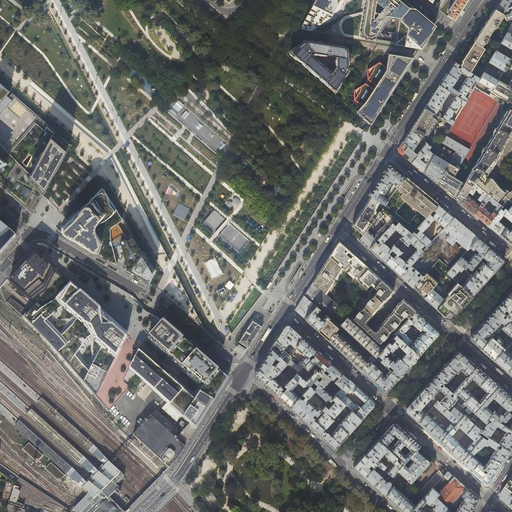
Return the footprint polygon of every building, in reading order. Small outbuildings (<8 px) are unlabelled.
[(314,0),(300,29),(311,31),(340,9),(344,0),(314,0)] [(346,36),(349,37),(419,49),(423,43),(431,32),(435,25),(411,6),(404,0),(364,0),(364,6),(363,9),(361,11),(358,13),(353,14),(349,16),(344,18),(341,20),(339,23),(338,25),(337,28),(338,30),(340,33),(342,35),(346,36)] [(456,0),(449,11),(450,12),(448,16),(454,21),(459,13),(467,0),(456,0)] [(496,9),(495,9),(505,15),(511,3),(511,0),(501,0),(501,1),(499,4),(496,9)] [(501,43),(511,26),(507,24),(507,22),(505,15),(495,9),(491,16),(480,33),(474,42),(494,55),(499,45),(501,43)] [(511,23),(511,26),(501,43),(511,49),(511,23)] [(308,41),(306,41),(304,42),(303,42),(292,52),(336,90),(348,71),(348,51),(347,50),(345,48),(344,47),(342,46),(308,41)] [(484,72),(489,62),(494,55),(474,42),(465,57),(459,65),(480,78),(484,72)] [(500,46),(499,45),(494,55),(489,62),(500,68),(498,71),(496,74),(501,76),(507,65),(509,62),(511,59),(498,52),(501,47),(500,46)] [(355,111),(371,124),(372,122),(376,117),(380,111),(389,96),(398,82),(407,68),(414,58),(388,54),(386,67),(379,62),(367,70),(368,80),(373,83),(371,87),(365,83),(354,90),(354,100),(360,104),(355,111)] [(449,69),(446,73),(456,79),(460,73),(461,73),(466,76),(462,83),(470,88),(474,81),(475,81),(478,82),(478,81),(480,78),(459,65),(454,62),(449,69)] [(509,62),(507,65),(511,68),(511,78),(507,86),(498,81),(491,92),(510,102),(511,98),(511,63),(511,64),(509,62)] [(484,72),(480,78),(478,81),(482,84),(485,86),(488,87),(487,89),(491,92),(498,81),(498,80),(484,72)] [(451,86),(456,79),(446,73),(441,82),(439,85),(449,91),(455,95),(466,102),(468,98),(466,96),(465,95),(470,88),(462,83),(457,91),(452,87),(451,86)] [(16,198),(33,213),(41,185),(42,182),(59,151),(65,155),(71,145),(19,99),(12,93),(9,97),(7,96),(10,92),(1,84),(0,84),(0,179),(2,181),(4,183),(2,185),(15,197),(16,196),(17,197),(16,198)] [(437,111),(449,91),(439,85),(430,100),(424,108),(433,113),(440,118),(442,115),(437,113),(438,112),(437,111)] [(463,106),(466,102),(455,95),(442,115),(440,118),(452,125),(455,121),(449,117),(450,116),(451,116),(452,115),(452,114),(452,113),(453,111),(455,112),(456,110),(455,109),(455,108),(456,107),(457,106),(458,105),(458,104),(458,103),(463,106)] [(511,100),(509,105),(464,183),(471,188),(474,183),(487,194),(502,207),(504,209),(507,211),(511,203),(511,183),(511,184),(511,188),(509,192),(506,190),(504,188),(494,177),(491,181),(488,179),(511,135),(511,100)] [(178,101),(169,111),(208,144),(211,140),(216,144),(219,140),(221,138),(178,101)] [(431,116),(433,113),(424,108),(419,117),(411,129),(423,140),(425,137),(425,138),(431,130),(430,129),(436,119),(431,116)] [(411,129),(402,142),(413,151),(418,143),(423,147),(417,154),(418,155),(420,158),(421,158),(422,156),(431,147),(423,140),(411,129)] [(465,157),(469,150),(446,136),(441,143),(456,151),(465,157)] [(417,154),(413,151),(402,142),(398,149),(399,152),(404,157),(411,163),(418,155),(417,154)] [(431,147),(422,156),(425,158),(422,162),(419,159),(420,158),(418,155),(411,163),(414,165),(423,173),(436,152),(438,149),(432,145),(431,147)] [(436,152),(423,173),(436,184),(452,157),(438,148),(438,149),(436,152)] [(456,151),(452,157),(436,184),(461,204),(471,188),(464,183),(453,177),(465,157),(456,151)] [(387,166),(378,180),(388,188),(391,184),(391,183),(390,183),(390,182),(390,181),(391,181),(394,183),(393,184),(393,185),(391,189),(394,191),(405,177),(391,165),(387,166)] [(394,191),(384,205),(382,208),(395,220),(398,222),(411,234),(413,232),(417,228),(430,214),(433,210),(438,205),(422,192),(405,177),(394,191)] [(388,188),(378,180),(368,195),(371,196),(384,205),(394,191),(391,189),(386,195),(384,194),(388,188)] [(481,203),(487,194),(474,183),(471,188),(468,192),(472,195),(475,190),(477,191),(477,192),(479,194),(480,193),(481,194),(477,200),(480,202),(478,205),(467,195),(465,198),(461,204),(469,211),(474,215),(481,203)] [(64,225),(59,230),(66,235),(117,265),(112,247),(120,245),(126,270),(149,283),(154,271),(144,255),(133,237),(128,239),(117,222),(122,218),(104,191),(103,190),(101,190),(74,215),(64,225)] [(500,209),(502,207),(487,194),(481,203),(474,215),(480,220),(487,226),(500,209)] [(382,208),(384,205),(371,197),(357,219),(353,225),(354,235),(359,239),(382,208)] [(449,213),(438,205),(433,210),(435,212),(435,213),(432,216),(430,214),(417,228),(419,230),(419,231),(416,233),(415,233),(413,232),(411,234),(424,245),(426,247),(432,241),(422,232),(427,227),(431,223),(435,219),(445,227),(454,217),(449,213)] [(392,223),(395,220),(382,208),(359,239),(359,240),(363,244),(369,249),(375,242),(377,240),(392,223)] [(502,211),(500,209),(487,226),(495,233),(499,236),(506,228),(498,221),(503,215),(511,222),(511,220),(511,215),(510,214),(507,211),(504,209),(502,211)] [(458,221),(454,217),(445,227),(443,229),(440,233),(441,234),(444,230),(449,235),(446,239),(452,245),(456,241),(465,248),(448,267),(450,269),(457,262),(461,256),(469,247),(478,238),(458,221)] [(511,220),(511,222),(506,228),(499,236),(502,239),(511,246),(511,220)] [(379,242),(377,244),(375,242),(369,249),(376,256),(384,263),(391,256),(388,253),(391,251),(393,253),(411,234),(398,222),(395,226),(392,223),(377,240),(379,242)] [(0,254),(16,237),(0,223),(0,254)] [(411,234),(393,253),(396,255),(393,258),(391,256),(384,263),(392,270),(400,277),(406,270),(404,268),(406,266),(408,267),(410,265),(415,260),(423,251),(421,248),(424,245),(411,234)] [(482,241),(478,238),(469,247),(474,251),(475,250),(478,252),(476,254),(475,254),(474,254),(468,262),(461,256),(457,262),(464,268),(465,269),(467,267),(471,270),(475,265),(479,260),(490,247),(482,241)] [(333,250),(329,256),(370,292),(381,280),(337,243),(333,250)] [(496,253),(490,247),(479,260),(481,261),(482,260),(481,260),(483,258),(487,261),(487,262),(485,265),(494,273),(500,266),(503,262),(503,258),(496,253)] [(11,280),(7,284),(33,306),(22,319),(95,397),(126,335),(35,253),(11,280)] [(342,268),(329,256),(320,270),(313,282),(325,293),(342,268)] [(446,273),(450,269),(448,267),(439,259),(428,271),(423,277),(413,288),(417,292),(424,298),(432,289),(434,287),(436,284),(449,295),(462,308),(469,300),(473,296),(457,282),(446,273)] [(428,271),(415,260),(410,265),(413,268),(415,269),(418,272),(420,274),(423,277),(428,271)] [(485,265),(481,261),(479,260),(475,265),(476,266),(477,264),(479,265),(478,265),(478,267),(479,268),(472,276),(483,285),(488,279),(494,273),(485,265)] [(460,272),(464,268),(457,262),(450,269),(446,273),(457,282),(459,280),(460,279),(456,276),(455,276),(454,275),(459,270),(460,272)] [(413,268),(410,265),(408,267),(406,270),(400,277),(406,282),(413,288),(423,277),(420,274),(418,277),(416,275),(418,272),(415,269),(413,272),(411,270),(413,268)] [(461,281),(459,280),(457,282),(473,296),(477,291),(483,285),(472,276),(466,270),(465,271),(465,272),(467,273),(467,274),(467,275),(469,277),(465,281),(463,280),(462,280),(461,281)] [(381,280),(374,288),(377,290),(376,292),(374,295),(382,303),(384,301),(384,302),(394,291),(387,285),(381,280)] [(339,307),(325,293),(313,282),(308,289),(304,295),(317,307),(320,310),(322,312),(324,313),(326,315),(329,318),(339,307)] [(446,298),(449,295),(436,284),(434,287),(446,298)] [(444,300),(432,289),(424,298),(430,304),(436,309),(444,300)] [(511,289),(511,292),(496,307),(502,312),(505,310),(508,312),(505,315),(506,316),(510,319),(511,320),(511,289)] [(305,319),(317,307),(304,295),(299,303),(295,310),(300,315),(305,319)] [(377,309),(382,303),(374,295),(371,298),(371,297),(365,304),(365,305),(363,307),(372,315),(377,309)] [(462,308),(449,295),(446,298),(444,300),(436,309),(444,317),(445,316),(449,312),(454,316),(455,316),(460,311),(462,308)] [(394,310),(392,312),(401,320),(404,317),(405,315),(408,318),(410,316),(415,310),(409,305),(403,299),(393,310),(394,310)] [(316,314),(320,310),(317,307),(305,319),(310,324),(318,331),(328,319),(329,318),(326,315),(322,319),(320,319),(320,318),(317,316),(316,315),(316,314)] [(369,318),(372,315),(363,307),(360,310),(355,315),(356,315),(353,318),(366,331),(370,327),(366,323),(366,321),(369,318)] [(505,314),(502,312),(496,307),(490,314),(484,321),(494,330),(501,323),(503,324),(500,327),(502,329),(509,321),(510,319),(506,316),(504,318),(502,317),(505,314)] [(415,310),(410,316),(412,318),(411,320),(408,318),(404,323),(401,326),(397,331),(394,334),(396,335),(397,336),(398,334),(402,338),(400,337),(399,338),(407,345),(408,344),(412,340),(404,333),(410,326),(409,326),(410,324),(412,324),(420,331),(420,330),(428,322),(421,316),(415,310)] [(399,322),(401,320),(392,312),(387,318),(382,324),(390,332),(393,329),(393,330),(399,323),(399,322)] [(380,343),(366,331),(353,318),(350,315),(340,326),(372,355),(367,360),(335,332),(328,340),(363,372),(376,357),(385,347),(380,343)] [(338,328),(328,319),(318,331),(321,334),(328,340),(335,332),(338,328)] [(252,320),(244,333),(239,341),(239,342),(249,348),(262,327),(252,320)] [(494,330),(484,321),(477,329),(470,336),(471,340),(476,344),(481,349),(489,340),(485,338),(487,336),(488,336),(491,333),(494,335),(496,332),(494,330)] [(511,323),(509,321),(502,329),(511,337),(511,323)] [(190,423),(196,429),(202,420),(219,394),(226,382),(212,369),(214,367),(205,360),(183,341),(182,340),(162,322),(149,335),(148,337),(168,354),(178,363),(187,365),(203,379),(204,387),(197,398),(195,400),(186,397),(170,383),(169,373),(140,347),(129,369),(139,377),(190,423)] [(428,322),(420,330),(421,331),(423,330),(425,332),(423,333),(422,332),(419,336),(417,334),(416,335),(416,336),(418,338),(427,347),(435,338),(438,335),(438,331),(433,326),(428,322)] [(374,330),(370,327),(366,331),(380,343),(383,340),(384,340),(388,335),(388,334),(390,332),(382,324),(379,327),(376,330),(374,330)] [(281,332),(276,340),(286,349),(287,348),(286,347),(285,347),(288,343),(290,343),(293,346),(291,347),(289,351),(291,353),(293,350),(295,347),(302,337),(295,330),(289,325),(285,325),(281,332)] [(399,338),(397,336),(396,335),(393,338),(394,338),(395,339),(391,344),(389,343),(390,342),(389,342),(385,346),(386,346),(390,350),(392,352),(395,348),(395,349),(398,346),(402,350),(403,350),(406,352),(401,358),(401,357),(400,358),(401,358),(400,359),(409,367),(416,359),(419,356),(409,347),(408,346),(407,345),(399,338)] [(302,337),(295,347),(301,352),(301,353),(303,355),(305,357),(300,361),(305,365),(318,351),(314,347),(307,341),(302,337)] [(423,352),(427,347),(418,338),(409,347),(419,356),(423,352)] [(490,338),(489,340),(481,349),(489,357),(493,361),(505,348),(504,347),(503,347),(502,348),(490,338)] [(286,349),(276,340),(273,344),(270,348),(287,363),(289,364),(296,357),(293,355),(291,353),(289,351),(286,349)] [(386,346),(385,347),(376,357),(378,359),(380,361),(387,367),(389,365),(393,369),(391,371),(399,378),(404,372),(409,367),(400,359),(398,357),(397,357),(394,361),(392,359),(391,360),(386,355),(390,350),(386,346)] [(507,346),(505,348),(493,361),(497,364),(506,372),(511,365),(511,357),(505,351),(508,347),(507,346)] [(287,363),(270,348),(260,365),(255,372),(255,376),(268,387),(278,397),(283,391),(281,390),(288,383),(285,380),(280,386),(273,379),(287,363)] [(305,365),(298,372),(293,378),(298,382),(299,383),(303,387),(305,385),(305,386),(306,386),(307,386),(308,385),(309,386),(310,386),(331,363),(325,358),(318,351),(305,365)] [(463,379),(464,380),(477,366),(469,359),(460,351),(457,351),(452,357),(446,363),(458,375),(460,373),(460,372),(461,370),(467,376),(463,379)] [(375,363),(378,359),(376,357),(363,372),(368,377),(374,382),(382,373),(386,368),(387,367),(380,361),(379,362),(381,364),(380,364),(383,367),(383,368),(382,367),(379,370),(372,363),(373,363),(375,363)] [(300,361),(293,368),(298,372),(305,365),(300,361)] [(336,368),(331,363),(310,386),(315,391),(326,400),(327,399),(330,401),(332,399),(333,398),(323,388),(331,379),(332,380),(333,380),(333,379),(336,376),(339,378),(335,383),(342,389),(349,380),(344,376),(336,368)] [(458,375),(446,363),(440,370),(434,377),(444,385),(454,374),(457,376),(454,380),(455,380),(451,385),(449,383),(446,387),(452,393),(464,380),(463,379),(458,375)] [(482,370),(477,366),(464,380),(452,393),(456,396),(457,394),(465,401),(472,394),(464,387),(472,379),(479,386),(488,376),(482,370)] [(391,371),(387,367),(386,368),(389,371),(386,375),(386,376),(385,378),(382,375),(383,374),(382,373),(374,382),(378,387),(384,391),(387,391),(393,385),(399,378),(391,371)] [(493,380),(488,376),(479,386),(486,392),(479,400),(472,394),(465,401),(460,406),(467,412),(470,409),(472,411),(469,414),(471,416),(474,413),(498,385),(493,380)] [(444,385),(434,377),(429,382),(424,388),(433,397),(440,389),(445,393),(445,396),(439,403),(447,410),(451,405),(451,406),(455,402),(454,402),(458,398),(456,396),(452,393),(446,387),(444,385)] [(291,390),(298,382),(293,378),(288,383),(281,390),(283,391),(278,397),(284,402),(290,408),(299,397),(300,397),(291,390)] [(349,380),(342,389),(335,396),(345,405),(352,410),(362,420),(368,413),(372,408),(374,406),(374,403),(369,398),(370,398),(350,380),(349,380)] [(305,388),(303,387),(299,383),(294,389),(301,395),(302,394),(306,390),(305,388)] [(504,390),(498,385),(474,413),(485,423),(488,419),(490,416),(493,413),(486,406),(493,398),(500,405),(509,395),(504,390)] [(310,386),(309,386),(308,388),(306,390),(302,394),(305,397),(302,400),(299,397),(290,408),(298,416),(308,425),(313,419),(314,418),(312,416),(314,414),(316,416),(321,411),(322,410),(318,407),(317,409),(307,400),(315,391),(310,386)] [(437,401),(433,397),(424,388),(414,399),(406,408),(406,412),(412,417),(418,423),(427,413),(433,406),(437,401)] [(511,397),(509,395),(500,405),(506,410),(502,415),(502,414),(500,415),(499,415),(495,411),(493,413),(490,416),(500,422),(502,420),(504,422),(507,418),(511,414),(508,411),(510,410),(511,411),(511,397)] [(335,396),(333,398),(332,399),(335,402),(328,409),(325,406),(325,407),(322,410),(332,419),(345,405),(335,396)] [(89,451),(94,445),(41,397),(36,403),(89,451)] [(439,403),(437,401),(433,406),(451,422),(450,424),(453,427),(463,415),(454,407),(450,412),(447,410),(439,403)] [(84,456),(31,409),(25,415),(78,463),(84,456)] [(135,438),(142,444),(140,447),(154,460),(156,457),(158,458),(156,460),(158,462),(162,466),(164,464),(167,466),(169,468),(171,465),(176,460),(180,455),(182,452),(196,429),(190,423),(181,433),(155,410),(132,435),(134,437),(135,438)] [(322,410),(321,411),(323,413),(317,419),(315,418),(314,418),(313,419),(324,430),(326,428),(333,420),(332,419),(322,410)] [(359,423),(362,420),(352,410),(338,425),(339,425),(349,434),(359,423)] [(427,413),(418,423),(429,433),(439,442),(452,428),(453,427),(450,424),(445,429),(442,427),(443,425),(441,424),(440,425),(434,420),(435,419),(434,417),(433,418),(427,413)] [(474,424),(463,415),(453,427),(452,428),(455,431),(459,427),(466,434),(474,424)] [(490,416),(488,419),(491,421),(490,423),(489,422),(488,423),(487,423),(485,427),(485,428),(484,429),(485,429),(484,431),(482,429),(481,430),(480,432),(484,435),(488,437),(489,437),(497,426),(506,431),(498,444),(499,444),(501,446),(510,451),(511,447),(511,430),(502,424),(500,422),(490,416)] [(511,421),(507,418),(504,422),(502,424),(511,430),(511,421)] [(324,430),(313,419),(308,425),(322,438),(335,450),(337,447),(340,444),(324,430)] [(67,473),(72,468),(19,420),(14,426),(67,473)] [(408,434),(396,423),(392,423),(389,427),(381,435),(377,440),(391,452),(408,434)] [(481,430),(474,424),(466,434),(473,441),(470,444),(473,447),(473,446),(483,437),(478,434),(480,432),(481,430)] [(326,428),(324,430),(340,444),(344,439),(349,434),(339,425),(331,433),(326,428)] [(455,431),(452,428),(439,442),(444,447),(450,452),(459,442),(451,435),(455,431)] [(411,437),(408,434),(391,452),(397,457),(398,458),(402,453),(399,450),(404,444),(407,447),(414,440),(411,437)] [(498,444),(489,437),(488,437),(487,439),(483,437),(473,446),(479,450),(484,445),(485,446),(487,446),(488,444),(495,449),(490,457),(501,464),(504,460),(510,451),(501,446),(499,449),(497,447),(499,444),(498,444)] [(391,452),(377,440),(371,447),(364,454),(377,464),(383,469),(386,466),(380,461),(377,462),(385,453),(385,456),(395,464),(387,472),(389,474),(392,476),(397,471),(404,463),(401,461),(399,463),(398,462),(398,461),(399,461),(397,459),(397,457),(391,452)] [(417,443),(414,440),(407,447),(411,450),(406,456),(402,453),(398,458),(401,461),(404,463),(410,457),(420,445),(417,443)] [(460,462),(473,447),(470,444),(466,449),(459,442),(450,452),(455,457),(460,462)] [(43,455),(29,443),(23,449),(37,462),(43,455)] [(421,446),(420,445),(410,457),(413,461),(408,467),(404,463),(397,471),(411,483),(430,463),(417,451),(421,446)] [(473,446),(473,447),(460,462),(466,467),(471,471),(479,461),(473,455),(479,450),(473,446)] [(377,464),(364,454),(358,461),(353,467),(359,472),(365,477),(373,469),(372,468),(370,469),(368,467),(371,465),(374,467),(377,464)] [(495,474),(501,464),(490,457),(485,466),(479,461),(471,471),(476,477),(485,484),(489,484),(495,474)] [(86,494),(69,511),(66,511),(62,510),(62,511),(61,511),(123,511),(124,511),(109,497),(115,491),(118,494),(120,492),(117,489),(119,487),(116,484),(124,476),(120,472),(113,466),(110,463),(107,460),(106,460),(105,461),(103,459),(102,460),(101,461),(104,463),(103,464),(97,470),(96,471),(95,472),(92,470),(90,472),(93,474),(92,474),(85,481),(83,484),(81,481),(80,482),(79,483),(81,486),(80,486),(88,493),(86,494)] [(65,475),(51,462),(45,469),(59,481),(65,475)] [(387,472),(383,469),(377,464),(374,467),(373,469),(365,477),(370,482),(374,486),(383,477),(386,473),(387,472)] [(448,470),(443,476),(439,480),(441,481),(444,478),(447,481),(448,480),(449,482),(439,493),(432,487),(422,499),(428,504),(432,506),(433,508),(439,511),(447,511),(448,511),(450,510),(451,508),(454,506),(456,503),(457,501),(458,501),(457,499),(456,498),(459,496),(460,496),(461,497),(462,496),(468,489),(459,481),(451,474),(448,470)] [(439,480),(443,476),(438,471),(421,490),(419,488),(414,493),(422,499),(432,487),(439,480)] [(67,509),(19,477),(16,481),(15,483),(22,488),(18,501),(36,507),(41,509),(44,510),(43,511),(44,511),(61,511),(62,511),(62,510),(66,511),(67,509)] [(388,482),(383,477),(374,486),(378,490),(385,496),(394,486),(399,481),(395,478),(393,481),(393,482),(392,483),(391,483),(391,482),(390,482),(389,482),(388,482)] [(409,511),(415,506),(394,486),(385,496),(395,506),(401,511),(409,511)] [(509,507),(511,504),(511,492),(510,494),(508,491),(504,488),(500,495),(500,498),(504,502),(509,507)] [(472,493),(468,489),(462,496),(464,498),(459,505),(469,511),(470,511),(475,506),(478,501),(477,498),(472,493)] [(426,506),(428,504),(422,499),(415,506),(409,511),(425,511),(424,511),(425,510),(421,507),(424,504),(426,506)]
